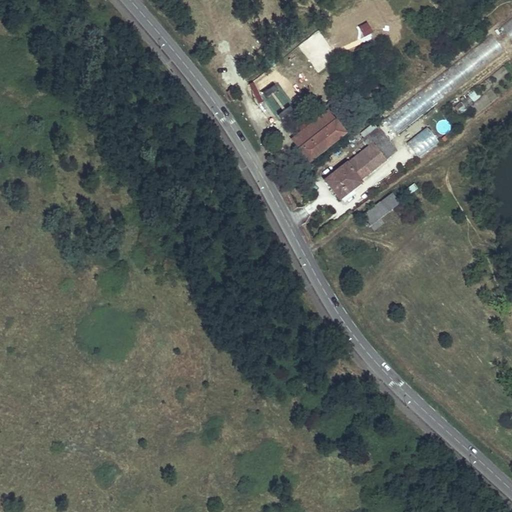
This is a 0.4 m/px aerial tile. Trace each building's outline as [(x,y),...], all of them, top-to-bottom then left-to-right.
[(511,16),(501,25),(511,40),(511,16)] [(396,133),(504,51),(492,36),(385,117),(396,133)] [(371,92),(377,100),(387,92),(381,84),(371,92)] [(239,97),(233,89),(227,93),(233,102),(239,97)] [(377,100),(371,92),(356,104),(362,112),(377,100)] [(311,161),(326,149),(324,147),(344,132),(343,131),(352,124),(346,117),(338,124),(337,123),(302,150),(311,161)] [(406,143),(418,159),(438,143),(426,127),(406,143)] [(345,134),(344,132),(324,147),(326,149),(345,134)] [(373,145),(385,161),(397,152),(385,136),(373,145)] [(373,145),(328,179),(332,184),(330,185),(339,198),(353,188),(354,189),(361,183),(360,181),(385,161),(373,145)] [(409,193),(402,198),(404,200),(400,204),(401,206),(399,208),(403,213),(415,203),(409,193)] [(400,204),(397,201),(392,194),(362,218),(370,228),(371,227),(374,231),(384,223),(381,219),(400,204)]
